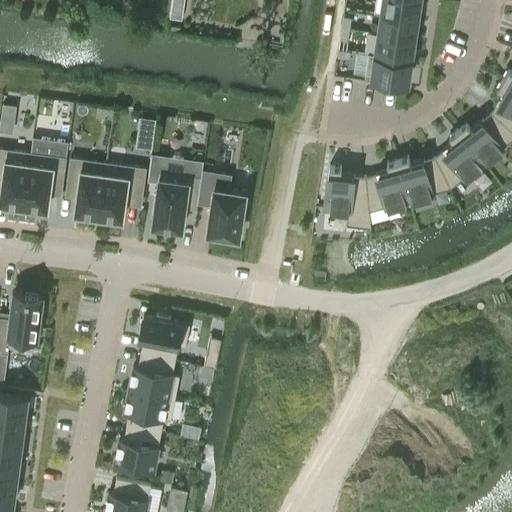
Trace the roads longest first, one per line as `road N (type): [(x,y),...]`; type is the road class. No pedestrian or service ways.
road 1 (residential): [(374,301),(119,265)]
road 2 (residential): [(119,265),(71,511)]
road 3 (residential): [(271,511),(353,398),(374,301)]
road 4 (residential): [(488,0),(473,51),(434,99),(397,118),(335,122)]
road 5 (residential): [(511,258),(436,294),(374,301)]
road 6 (residential): [(119,265),(0,249)]
